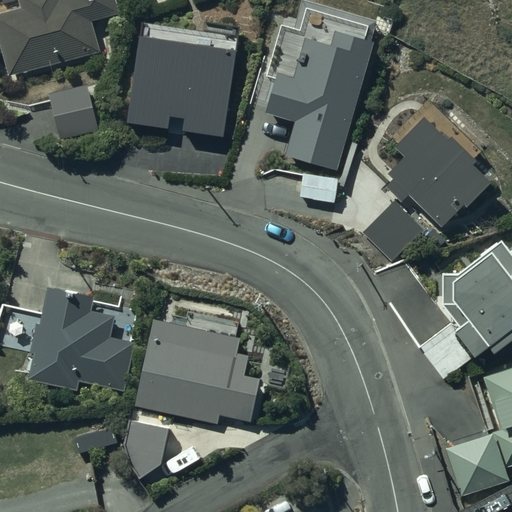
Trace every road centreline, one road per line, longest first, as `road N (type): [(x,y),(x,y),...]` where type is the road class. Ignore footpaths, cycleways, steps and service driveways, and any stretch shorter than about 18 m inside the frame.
road 1 (unclassified): [(0,182),(196,233),(286,268),(338,325),(373,410)]
road 2 (residential): [(188,511),(373,410)]
